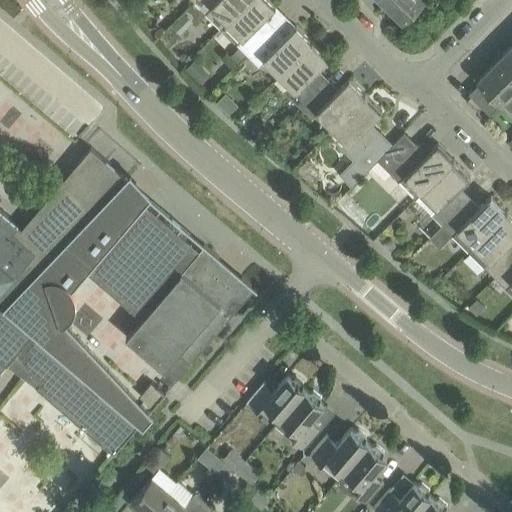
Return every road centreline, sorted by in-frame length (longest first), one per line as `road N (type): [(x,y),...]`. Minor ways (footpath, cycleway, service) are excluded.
road 1 (tertiary): [(319,257),(155,115),(48,0)]
road 2 (residential): [(498,511),(268,318)]
road 3 (tertiary): [(511,390),(456,363),(319,257)]
road 4 (residential): [(421,93),(323,0)]
road 5 (residential): [(508,0),(421,93)]
road 6 (residential): [(511,181),(421,93)]
